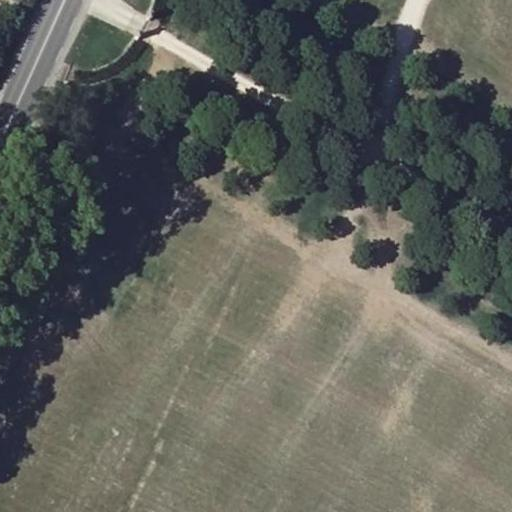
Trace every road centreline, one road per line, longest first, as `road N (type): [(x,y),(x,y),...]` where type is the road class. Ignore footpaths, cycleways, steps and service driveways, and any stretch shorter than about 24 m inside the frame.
road 1 (track): [(511,241),(75,0)]
road 2 (secondary): [(0,145),(66,0)]
